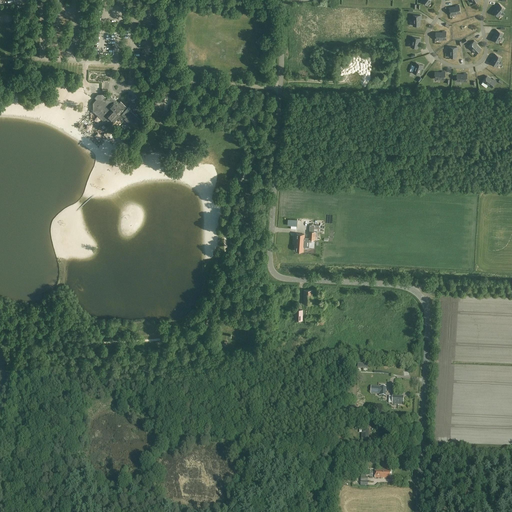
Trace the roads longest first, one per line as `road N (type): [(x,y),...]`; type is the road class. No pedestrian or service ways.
road 1 (tertiary): [(417,511),(423,299),(402,286),(286,279),(269,266),(280,0)]
road 2 (track): [(389,144),(340,140),(298,101),(279,96)]
